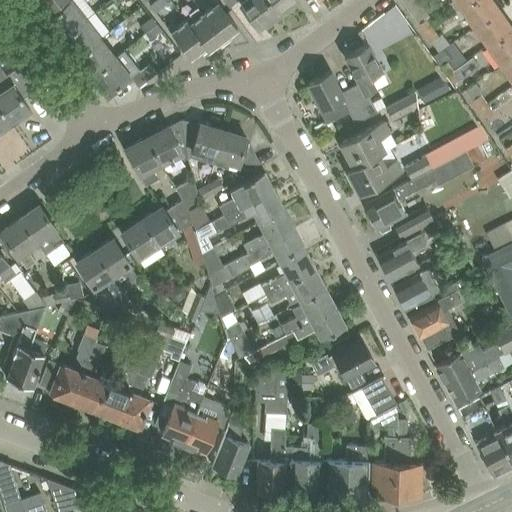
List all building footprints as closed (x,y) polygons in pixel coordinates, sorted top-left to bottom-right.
[(61,0),(39,0),(43,4),(39,7),(44,14),(61,0)] [(63,36),(85,19),(70,0),(48,17),(63,36)] [(166,0),(155,0),(150,4),(156,11),(168,1),(166,0)] [(228,34),(238,26),(217,0),(211,0),(210,1),(213,5),(204,12),(226,41),(231,37),(228,34)] [(281,16),(269,0),(244,0),(241,3),(258,26),(262,22),(266,27),(281,16)] [(291,0),(269,0),(281,16),(295,5),(292,0),(291,0)] [(450,0),(450,1),(456,9),(461,6),(468,0),(450,0)] [(498,8),(492,0),(468,0),(461,6),(474,25),(498,8)] [(488,44),(511,27),(498,8),(474,25),(488,44)] [(192,15),(187,19),(190,23),(189,23),(208,48),(217,42),(220,46),(226,41),(204,12),(195,19),(192,15)] [(145,32),(157,23),(152,17),(141,26),(145,32)] [(425,17),(417,23),(424,32),(432,26),(425,17)] [(78,55),(100,38),(85,19),(63,36),(78,55)] [(208,48),(189,23),(190,23),(187,19),(177,26),(174,22),(168,26),(190,56),(200,48),(203,52),(208,48)] [(161,29),(157,23),(145,32),(150,38),(161,29)] [(432,26),(424,32),(430,41),(438,35),(432,26)] [(511,55),(511,28),(511,27),(488,44),(501,63),(511,55)] [(93,74),(115,56),(100,38),(78,55),(93,74)] [(368,42),(345,55),(359,81),(350,86),(366,116),(377,110),(367,91),(375,86),(370,76),(382,69),(368,42)] [(122,66),(132,58),(124,49),(115,56),(93,74),(108,93),(130,76),(122,66)] [(446,74),(466,60),(460,52),(448,60),(440,65),(446,74)] [(511,55),(501,63),(511,78),(511,55)] [(472,56),(466,60),(446,74),(452,82),(460,77),(478,65),(472,56)] [(19,64),(6,73),(22,97),(37,87),(19,64)] [(366,116),(350,86),(341,91),(330,69),(307,81),(321,108),(320,109),(326,122),(349,110),(355,122),(366,116)] [(6,73),(0,77),(0,107),(9,120),(29,106),(22,97),(6,73)] [(443,78),(418,90),(425,102),(449,89),(443,78)] [(387,106),(393,119),(419,107),(415,92),(387,106)] [(479,94),(472,99),(478,108),(485,103),(479,94)] [(484,117),(491,112),(485,103),(478,108),(484,117)] [(0,126),(9,120),(0,107),(0,126)] [(187,145),(182,117),(147,135),(160,161),(180,151),(183,158),(189,156),(187,145)] [(213,162),(223,129),(183,117),(182,117),(187,145),(189,156),(191,155),(213,162)] [(382,121),(340,142),(352,167),(380,152),(384,150),(378,139),(389,134),(382,121)] [(262,165),(246,138),(247,136),(223,129),(213,162),(236,169),(235,179),(262,165)] [(160,161),(147,135),(126,146),(145,184),(158,177),(152,165),(160,161)] [(359,194),(402,172),(403,171),(391,147),(352,167),(347,170),(359,194)] [(366,202),(363,203),(368,212),(370,216),(370,219),(373,225),(376,226),(376,227),(378,226),(382,231),(391,226),(389,220),(397,216),(406,211),(399,198),(435,179),(437,184),(473,164),(465,149),(432,167),(411,177),(366,202)] [(411,177),(432,167),(425,155),(404,165),(411,177)] [(274,187),(264,169),(262,165),(235,179),(234,185),(230,187),(234,196),(220,204),(225,213),(274,187)] [(511,170),(511,169),(498,178),(510,196),(511,194),(511,170)] [(201,197),(196,189),(192,175),(176,186),(175,186),(182,198),(186,205),(198,199),(201,197)] [(218,178),(208,183),(212,191),(223,186),(218,178)] [(212,191),(208,183),(196,189),(201,197),(212,191)] [(295,227),(284,207),(274,187),(225,213),(230,223),(248,213),(247,213),(253,210),(259,220),(264,232),(259,235),(258,234),(247,240),(242,242),(247,252),(295,227)] [(193,222),(186,205),(182,198),(169,206),(182,225),(184,224),(193,222)] [(55,226),(39,203),(19,217),(38,242),(37,242),(45,253),(63,240),(54,227),(55,226)] [(401,236),(434,219),(426,204),(393,221),(401,236)] [(182,225),(169,206),(164,209),(162,205),(142,218),(158,242),(178,229),(176,227),(182,225)] [(454,229),(446,213),(434,219),(443,235),(454,229)] [(38,242),(19,217),(0,230),(0,232),(16,255),(18,254),(26,266),(35,259),(27,248),(36,241),(37,242),(38,242)] [(158,242),(142,218),(121,231),(137,255),(158,242)] [(215,229),(211,220),(195,228),(195,229),(201,251),(212,245),(206,234),(215,229)] [(274,249),(280,260),(285,271),(262,283),(266,292),(316,266),(305,247),(295,227),(247,252),(244,253),(249,263),(257,259),(268,253),(268,252),(274,249)] [(389,278),(418,262),(411,249),(425,241),(420,233),(377,255),(389,278)] [(113,236),(95,248),(111,274),(112,273),(123,290),(140,279),(129,262),(129,261),(113,236)] [(222,264),(212,245),(201,251),(208,272),(223,265),(222,264)] [(482,256),(511,316),(511,262),(504,245),(482,256)] [(111,274),(95,248),(76,261),(92,286),(94,285),(105,301),(113,296),(102,280),(111,274)] [(0,250),(0,274),(5,280),(16,272),(0,250)] [(222,280),(250,265),(249,263),(244,253),(223,265),(208,272),(210,281),(211,280),(215,293),(226,288),(222,280)] [(336,306),(326,286),(316,266),(266,292),(257,297),(260,302),(268,298),(270,301),(285,293),(289,302),(299,297),(300,300),(301,301),(291,307),(296,316),(289,320),(281,324),(282,326),(285,332),(336,306)] [(439,288),(428,267),(394,286),(405,307),(420,299),(431,293),(439,288)] [(220,310),(215,293),(211,280),(210,281),(204,296),(199,309),(220,310)] [(67,285),(68,289),(69,299),(74,298),(84,296),(81,282),(67,285)] [(199,309),(204,296),(196,291),(190,286),(181,309),(195,321),(199,309)] [(226,288),(215,293),(220,310),(221,314),(225,312),(235,306),(226,288)] [(69,299),(68,289),(40,297),(46,304),(62,300),(69,299)] [(455,289),(435,299),(431,293),(420,299),(424,306),(408,314),(420,335),(421,334),(427,347),(459,330),(447,306),(460,299),(455,289)] [(35,290),(23,299),(30,307),(45,304),(46,304),(40,297),(35,290)] [(74,298),(69,299),(62,300),(59,307),(69,311),(74,298)] [(29,384),(31,385),(47,343),(32,337),(45,304),(30,307),(0,314),(0,329),(14,335),(2,366),(8,369),(6,375),(18,380),(19,382),(26,385),(29,384)] [(346,324),(336,306),(285,332),(286,333),(261,346),(243,355),(249,363),(298,337),(315,328),(321,337),(346,324)] [(511,320),(493,331),(498,341),(504,352),(511,348),(511,320)] [(171,335),(174,326),(158,321),(155,329),(167,333),(171,335)] [(238,321),(224,328),(228,337),(242,330),(238,321)] [(141,323),(137,335),(149,340),(153,328),(141,323)] [(182,339),(186,331),(174,326),(171,335),(182,339)] [(140,426),(148,405),(151,397),(139,393),(146,374),(151,373),(167,333),(155,329),(153,328),(149,340),(143,354),(118,418),(140,426)] [(252,349),(242,330),(228,337),(238,356),(252,349)] [(49,358),(39,383),(51,387),(49,392),(71,400),(94,340),(96,336),(85,332),(73,367),(49,358)] [(343,344),(338,347),(311,361),(317,372),(336,362),(350,387),(365,379),(359,368),(374,361),(362,338),(345,348),(343,344)] [(123,356),(112,383),(93,375),(105,344),(94,340),(71,400),(118,418),(143,354),(138,352),(134,361),(123,356)] [(459,351),(435,363),(446,384),(500,355),(499,355),(504,352),(498,341),(482,349),(478,341),(461,350),(459,351)] [(477,380),(490,374),(505,366),(500,355),(446,384),(455,402),(480,389),(481,389),(477,380)] [(183,444),(200,403),(198,403),(205,385),(204,381),(199,379),(194,380),(185,377),(190,363),(179,358),(165,393),(175,397),(161,432),(173,436),(171,440),(183,444)] [(256,367),(255,398),(265,399),(265,410),(285,411),(286,390),(287,368),(256,367)] [(287,368),(286,390),(301,391),(302,369),(287,368)] [(367,416),(370,415),(395,401),(381,374),(352,389),(367,416)] [(511,460),(495,427),(496,427),(480,396),(458,407),(492,471),(511,461),(511,460)] [(222,425),(230,404),(214,398),(210,408),(200,403),(183,444),(194,448),(195,445),(206,450),(216,423),(222,425)] [(396,496),(399,436),(396,436),(395,401),(370,415),(370,422),(389,422),(389,436),(385,436),(384,460),(375,460),(375,467),(374,493),(387,494),(387,496),(396,496)] [(511,411),(508,403),(497,409),(505,424),(496,428),(496,427),(495,427),(511,460),(511,411)] [(236,474),(249,443),(249,442),(237,437),(244,422),(247,415),(234,410),(231,416),(224,433),(212,464),(236,474)] [(284,459),(282,491),(290,491),(320,493),(322,456),(323,422),(320,422),(312,422),(308,422),(308,439),(301,439),(301,444),(292,444),(285,444),(284,459)] [(282,491),(284,459),(285,444),(284,444),(285,427),(271,427),(270,459),(258,458),(257,490),(282,491)] [(410,437),(399,436),(396,496),(405,496),(405,494),(418,495),(419,461),(409,461),(410,437)] [(365,494),(366,466),(367,444),(346,443),(346,457),(322,456),(320,493),(365,494)] [(0,490),(4,502),(21,496),(8,462),(0,458),(0,490)] [(89,502),(86,491),(47,476),(47,477),(58,510),(89,502)] [(48,511),(40,491),(31,494),(21,497),(26,511),(48,511)] [(123,511),(121,505),(87,492),(93,511),(123,511)]
